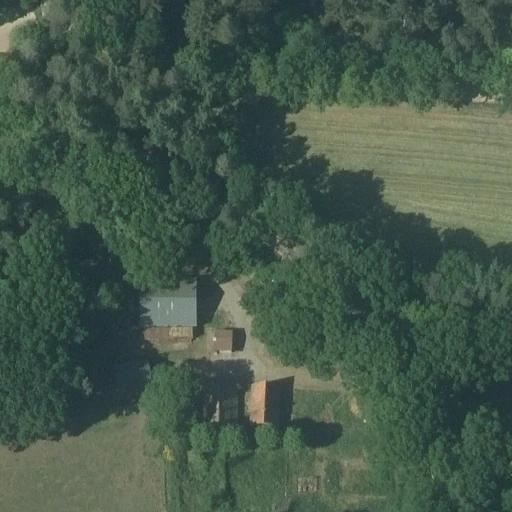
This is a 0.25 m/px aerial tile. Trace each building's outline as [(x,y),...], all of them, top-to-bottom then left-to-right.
[(196,282),(140,282),(140,330),(196,329),(196,282)] [(210,361),(228,361),(227,346),(209,347),(210,361)] [(118,393),(151,388),(147,362),(113,367),(118,393)] [(276,388),(249,388),(249,429),(276,429),(276,388)] [(236,390),(202,389),(201,433),(235,433),(236,390)] [(290,444),(333,442),(332,421),(326,421),(326,405),(289,406),(290,444)] [(195,429),(194,408),(178,409),(179,429),(195,429)] [(354,471),(354,450),(320,449),(320,471),(354,471)]
